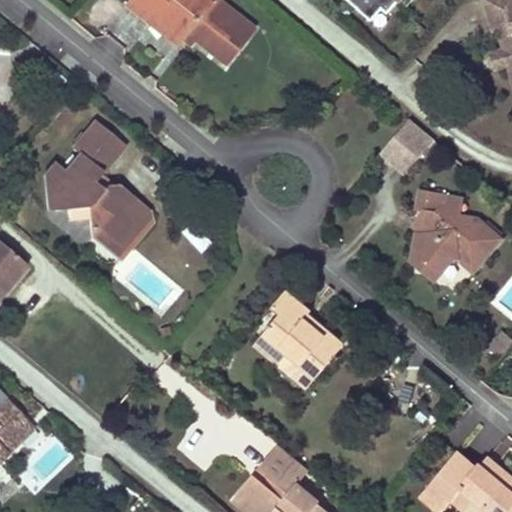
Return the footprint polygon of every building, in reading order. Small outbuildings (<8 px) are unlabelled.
[(223,62),(250,27),(215,0),(205,0),(204,0),(128,0),(125,4),(148,22),(152,17),(178,36),(182,31),(192,38),(223,62)] [(346,0),(371,21),(381,10),(387,14),(399,0),(346,0)] [(511,0),(484,0),(492,29),(499,27),(505,47),(509,63),(511,72),(511,0)] [(152,17),(148,22),(174,42),(178,36),(152,17)] [(182,31),(178,36),(187,44),(192,38),(182,31)] [(509,63),(505,47),(489,51),(493,68),(509,63)] [(408,119),(390,140),(416,162),(434,140),(408,119)] [(129,195),(123,189),(117,184),(104,185),(101,189),(92,181),(123,145),(94,120),(72,146),(80,153),(65,170),(54,161),(42,175),(44,209),(64,207),(66,221),(86,219),(86,237),(102,251),(114,249),(129,232),(128,220),(116,210),(129,195)] [(390,140),(378,153),(405,175),(416,162),(390,140)] [(472,272),(501,238),(477,219),(458,217),(446,215),(448,197),(416,193),(414,212),(421,213),(423,213),(420,237),(414,236),(411,264),(440,267),(442,259),(454,260),(458,261),(472,272)] [(149,222),(149,210),(129,195),(116,210),(128,220),(129,232),(114,249),(102,251),(116,262),(149,222)] [(458,217),(460,198),(448,197),(446,215),(458,217)] [(421,213),(407,229),(414,236),(420,237),(423,213),(421,213)] [(0,297),(7,289),(3,286),(8,280),(12,283),(27,265),(0,242),(0,297)] [(440,267),(411,264),(434,283),(454,260),(442,259),(440,267)] [(7,289),(12,283),(8,280),(3,286),(7,289)] [(312,312),(299,301),(287,291),(272,308),(280,316),(256,343),(281,364),(291,353),(318,377),(346,346),(309,314),(312,312)] [(511,346),(511,340),(501,332),(491,344),(505,355),(511,346)] [(291,353),(281,364),(308,388),(318,377),(291,353)] [(0,459),(6,454),(0,447),(0,446),(27,422),(2,395),(0,396),(0,459)] [(0,447),(6,454),(33,429),(27,422),(0,446),(0,447)] [(253,473),(235,497),(253,511),(311,511),(320,502),(297,482),(309,468),(279,443),(260,466),(274,477),(267,485),(253,473)] [(457,454),(432,484),(450,500),(459,489),(471,499),(486,511),(506,511),(511,505),(511,479),(486,458),(476,470),(457,454)] [(450,500),(462,510),(471,499),(459,489),(450,500)] [(332,511),(320,502),(311,511),(332,511)]
